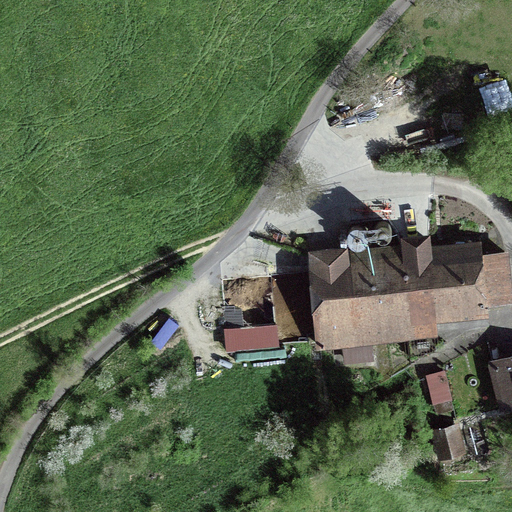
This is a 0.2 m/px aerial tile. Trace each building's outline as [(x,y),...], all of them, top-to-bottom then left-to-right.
[(343,249),(310,253),(319,347),(433,336),(431,314),(485,309),(484,300),(508,298),(504,253),(428,260),(426,241),(403,243),(403,247),(344,252),(343,249)] [(280,344),(277,321),(224,325),(226,349),(280,344)] [(200,371),(210,366),(194,339),(184,345),(200,371)] [(511,406),(511,357),(492,362),(503,409),(511,406)] [(439,453),(458,448),(453,427),(433,432),(439,453)]
